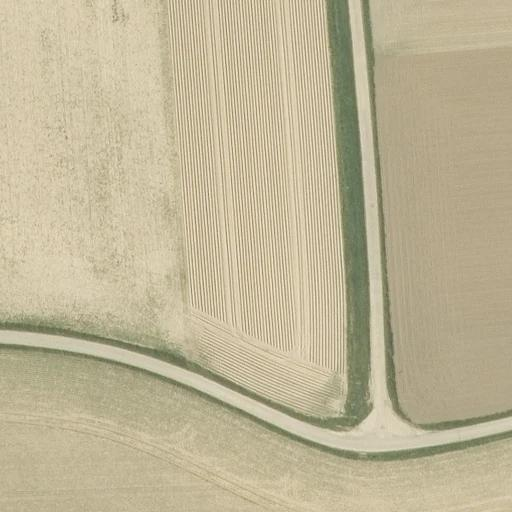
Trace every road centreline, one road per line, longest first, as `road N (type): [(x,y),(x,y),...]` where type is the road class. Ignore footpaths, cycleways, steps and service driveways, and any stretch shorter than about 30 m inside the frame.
road 1 (unclassified): [(384,444),(355,0)]
road 2 (unclassified): [(0,338),(149,365),(332,441),(384,444)]
road 3 (unclassified): [(384,444),(511,423)]
